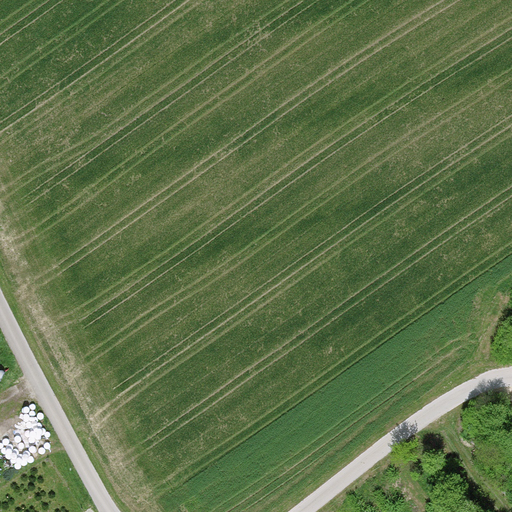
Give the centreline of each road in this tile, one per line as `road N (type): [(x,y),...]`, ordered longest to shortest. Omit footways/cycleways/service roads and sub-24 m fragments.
road 1 (track): [(511,365),(381,448),(302,511)]
road 2 (track): [(106,511),(0,303)]
